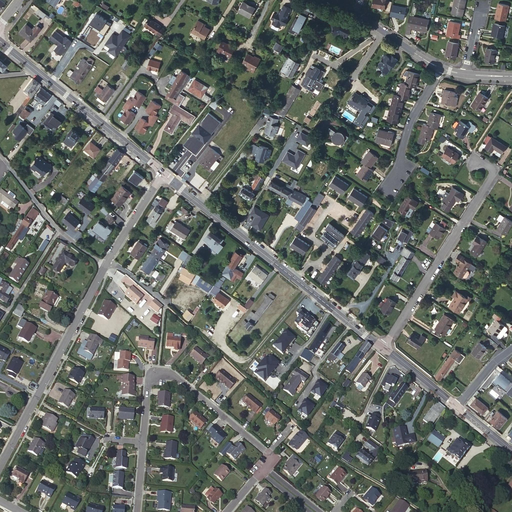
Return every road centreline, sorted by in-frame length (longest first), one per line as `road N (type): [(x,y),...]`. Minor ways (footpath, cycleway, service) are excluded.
road 1 (residential): [(382,348),(495,170),(473,163)]
road 2 (residential): [(0,462),(105,266)]
road 3 (residential): [(141,441),(147,375),(156,372),(176,377),(266,452)]
road 4 (residential): [(164,173),(30,66)]
road 5 (residential): [(295,280),(164,173)]
road 6 (residential): [(105,266),(59,231),(8,166)]
road 7 (residential): [(439,67),(410,117),(400,168),(386,190)]
road 8 (residential): [(295,280),(325,253),(310,238),(331,206),(347,218)]
